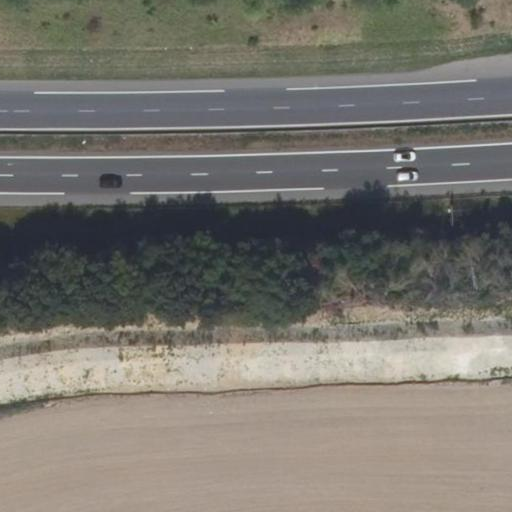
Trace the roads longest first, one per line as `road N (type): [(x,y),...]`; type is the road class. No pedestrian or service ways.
road 1 (track): [(0,368),(120,355),(511,339)]
road 2 (trunk): [(511,97),(0,111)]
road 3 (trunk): [(0,174),(511,162)]
